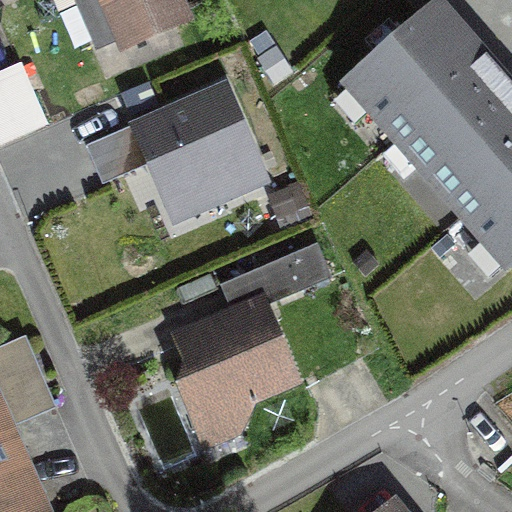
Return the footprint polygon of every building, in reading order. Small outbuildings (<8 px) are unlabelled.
[(169,0),(99,0),(120,54),(181,31),(169,0)] [(506,266),(511,261),(511,90),(439,7),(348,86),(506,266)] [(20,70),(0,77),(0,144),(44,126),(20,70)] [(222,96),(138,130),(173,217),(257,184),(222,96)] [(257,314),(178,346),(195,387),(179,393),(203,451),(237,437),(226,410),(287,385),(257,314)] [(31,511),(0,432),(0,511),(31,511)]
